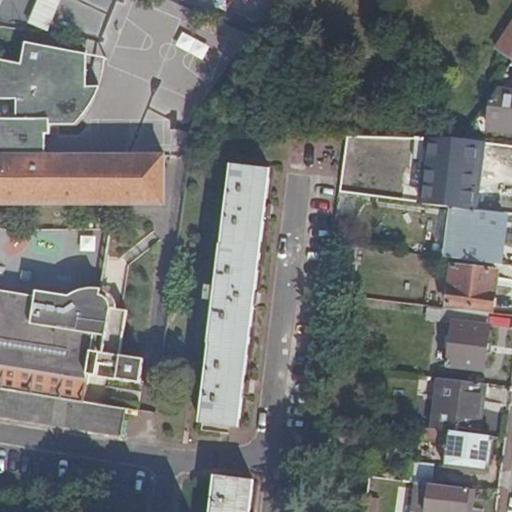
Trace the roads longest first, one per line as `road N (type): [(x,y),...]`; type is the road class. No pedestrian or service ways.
road 1 (residential): [(304,172),(276,473)]
road 2 (residential): [(0,431),(276,473)]
